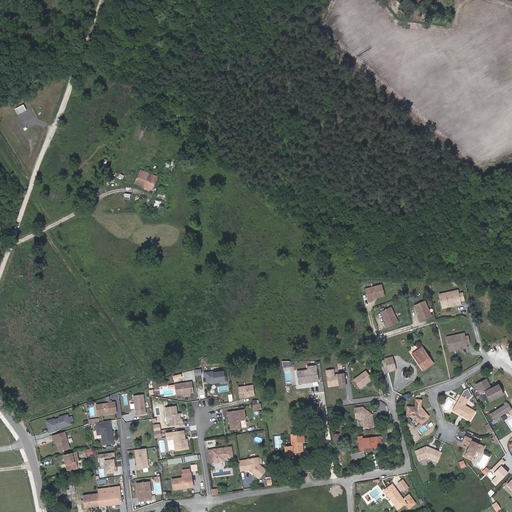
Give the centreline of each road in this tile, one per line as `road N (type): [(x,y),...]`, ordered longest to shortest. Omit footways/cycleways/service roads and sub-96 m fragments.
road 1 (track): [(0,272),(101,0)]
road 2 (residential): [(148,511),(349,479)]
road 3 (residential): [(349,479),(407,466),(388,400)]
